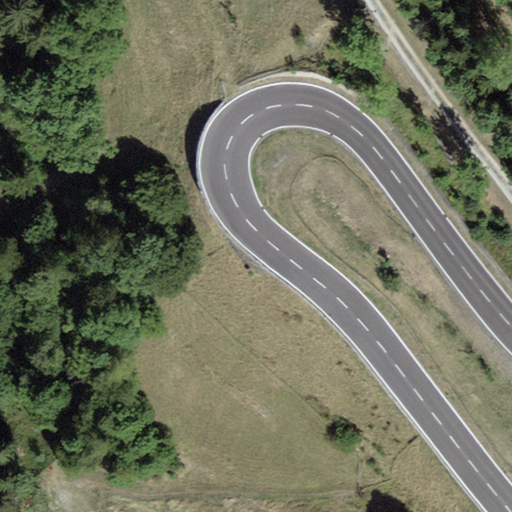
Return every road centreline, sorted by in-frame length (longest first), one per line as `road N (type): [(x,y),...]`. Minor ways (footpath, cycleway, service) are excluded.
road 1 (secondary): [(511,511),(362,323),(241,213),(224,163),(232,133),(264,108),(297,104),(335,114),(365,137),(511,326)]
road 2 (track): [(511,197),(370,0)]
